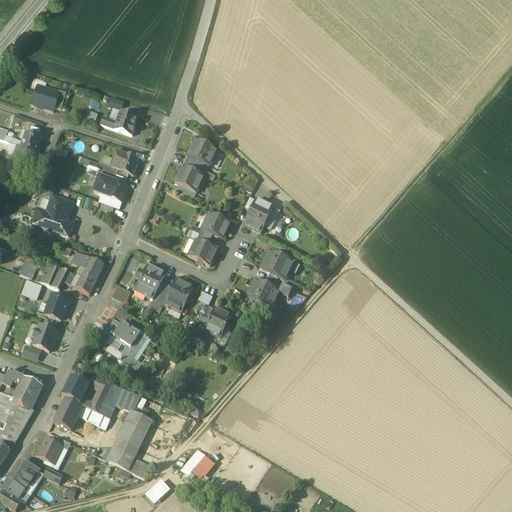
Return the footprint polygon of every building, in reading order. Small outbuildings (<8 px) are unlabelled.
[(58,95),(37,89),(31,108),(53,115),(54,111),(59,95),(58,95)] [(66,96),(59,93),(58,95),(59,95),(54,111),(61,113),(66,96)] [(87,113),(85,120),(97,122),(98,115),(87,113)] [(137,120),(120,115),(116,125),(114,132),(132,139),(135,130),(134,129),(137,120)] [(109,123),(103,120),(100,127),(106,130),(109,123)] [(116,125),(109,123),(106,130),(114,132),(116,125)] [(41,132),(29,128),(27,135),(39,139),(41,132)] [(27,135),(26,134),(23,142),(20,150),(36,155),(41,140),(41,141),(42,140),(39,139),(27,135)] [(216,153),(195,143),(187,158),(198,163),(208,168),(209,169),(216,153)] [(17,148),(11,164),(15,165),(20,150),(17,148)] [(66,160),(68,153),(55,149),(53,155),(66,160)] [(36,155),(20,150),(15,165),(31,171),(31,170),(36,155)] [(123,158),(116,155),(111,169),(111,170),(118,172),(123,158)] [(138,163),(123,158),(118,172),(118,173),(118,174),(128,177),(133,179),(138,163)] [(208,168),(198,163),(195,169),(205,174),(208,168)] [(101,168),(90,164),(88,169),(100,173),(101,168)] [(118,172),(111,170),(111,169),(102,166),(101,168),(100,173),(116,179),(118,174),(118,173),(118,172)] [(100,173),(88,169),(86,175),(97,179),(98,179),(100,173)] [(205,174),(195,169),(192,175),(203,180),(205,174)] [(192,175),(182,170),(174,185),(196,196),(203,180),(192,175)] [(39,173),(33,171),(30,181),(36,183),(39,173)] [(45,175),(39,173),(36,183),(41,185),(45,175)] [(116,179),(100,173),(98,179),(97,179),(97,180),(98,180),(99,179),(112,184),(124,189),(126,183),(116,179)] [(128,177),(118,174),(116,179),(126,183),(128,177)] [(112,184),(99,179),(98,180),(93,195),(101,198),(106,200),(112,184)] [(247,182),(243,189),(251,193),(255,186),(247,182)] [(124,189),(112,184),(106,200),(101,198),(98,205),(119,212),(122,205),(127,190),(124,189)] [(55,190),(50,188),(46,200),(51,202),(52,200),(55,190)] [(73,207),(52,200),(51,202),(46,216),(37,213),(32,227),(68,240),(72,231),(65,229),(73,207)] [(249,201),(244,211),(250,214),(255,203),(249,201)] [(250,214),(243,228),(261,236),(273,211),(255,203),(250,214)] [(113,211),(101,206),(99,212),(111,217),(113,211)] [(230,226),(209,216),(201,232),(202,232),(212,237),(222,242),(230,226)] [(212,237),(202,232),(199,238),(209,243),(212,237)] [(209,243),(199,238),(196,243),(207,248),(209,243)] [(196,243),(188,259),(209,269),(217,253),(196,243)] [(293,266),(268,254),(260,271),(274,278),(285,283),(286,281),(289,274),(293,266)] [(84,259),(77,256),(72,267),(78,269),(79,270),(79,269),(84,259)] [(85,272),(82,279),(96,285),(104,268),(90,262),(85,272)] [(37,268),(25,264),(20,277),(32,282),(37,268)] [(293,266),(289,274),(295,277),(299,268),(293,265),(293,266)] [(57,272),(48,268),(40,286),(48,290),(52,281),(63,285),(70,289),(75,279),(74,278),(73,278),(67,275),(58,272),(57,272)] [(79,270),(78,269),(73,278),(74,278),(75,278),(75,276),(82,279),(85,272),(79,269),(79,270)] [(165,277),(147,269),(135,294),(152,302),(158,292),(165,277)] [(82,279),(75,276),(75,278),(74,278),(75,279),(70,289),(75,291),(82,279)] [(285,283),(274,278),(271,284),(281,289),(293,294),(296,295),(299,288),(286,281),(285,283)] [(82,279),(75,291),(89,298),(96,285),(82,279)] [(63,285),(52,281),(48,290),(59,294),(63,285)] [(268,289),(254,282),(245,300),(271,312),(279,296),(278,296),(279,294),(268,289)] [(163,307),(163,308),(181,316),(193,291),(175,283),(169,297),(163,307)] [(42,290),(26,284),(22,296),(37,302),(42,290)] [(271,284),(268,289),(279,294),(281,289),(271,284)] [(293,294),(281,289),(279,294),(278,296),(279,296),(290,301),(293,294)] [(112,302),(125,308),(130,296),(118,290),(112,302)] [(163,294),(158,292),(153,302),(158,304),(163,294)] [(169,297),(163,294),(158,304),(163,307),(169,297)] [(201,294),(198,302),(208,307),(212,298),(201,294)] [(68,305),(52,298),(45,317),(61,324),(64,317),(65,317),(67,310),(66,310),(68,305)] [(121,306),(114,303),(111,309),(118,313),(121,306)] [(214,312),(209,309),(204,320),(209,322),(214,312)] [(230,319),(214,312),(209,322),(204,333),(219,341),(220,341),(225,331),(230,319)] [(129,318),(118,313),(112,323),(121,329),(122,328),(123,328),(129,318)] [(204,320),(199,330),(204,333),(209,322),(204,320)] [(121,329),(112,323),(107,330),(116,337),(121,329)] [(123,328),(122,328),(121,329),(116,337),(114,341),(114,342),(128,350),(119,365),(128,371),(146,343),(123,328)] [(57,335),(40,329),(37,335),(35,334),(33,342),(35,342),(32,349),(49,355),(57,335)] [(116,337),(107,330),(95,348),(106,355),(114,342),(114,341),(116,337)] [(229,333),(225,331),(220,341),(219,341),(218,344),(218,346),(220,348),(221,349),(223,349),(225,347),(230,337),(230,335),(229,333)] [(23,380),(9,374),(8,374),(5,380),(5,382),(13,386),(19,389),(23,380)] [(5,380),(0,377),(0,439),(9,444),(15,446),(33,414),(31,413),(31,414),(27,412),(28,411),(12,403),(16,394),(10,391),(2,387),(5,382),(5,380)] [(43,390),(23,380),(19,389),(16,394),(12,403),(28,411),(27,412),(31,414),(31,413),(43,390)] [(102,384),(92,380),(89,386),(99,391),(102,384)] [(88,389),(72,382),(72,381),(71,381),(62,400),(65,401),(79,408),(81,405),(89,389),(88,389)] [(13,386),(5,382),(2,387),(10,391),(13,386)] [(141,400),(102,384),(99,391),(98,394),(107,398),(101,411),(99,417),(109,422),(110,422),(111,418),(116,409),(130,415),(131,414),(133,415),(141,400)] [(107,398),(98,394),(92,407),(101,411),(107,398)] [(79,408),(65,401),(53,425),(70,434),(78,419),(82,410),(79,408)] [(92,407),(87,405),(81,405),(79,408),(82,410),(99,417),(101,411),(92,407)] [(99,417),(82,410),(78,419),(106,432),(110,422),(109,422),(99,417)] [(133,415),(131,414),(130,415),(126,422),(129,424),(115,452),(133,461),(151,424),(133,415)] [(71,447),(57,440),(54,446),(63,450),(62,451),(68,453),(71,447)] [(54,446),(45,441),(36,459),(51,466),(55,459),(58,460),(62,451),(63,450),(54,446)] [(0,447),(0,467),(1,468),(10,455),(0,447)] [(133,461),(115,452),(109,465),(145,483),(151,470),(133,461)] [(197,452),(181,472),(189,479),(193,475),(206,460),(197,452)] [(216,469),(206,460),(193,475),(203,484),(216,469)] [(38,474),(19,464),(8,482),(24,493),(25,494),(38,474)] [(62,479),(47,471),(44,479),(59,486),(62,479)] [(24,493),(8,482),(0,493),(18,503),(24,493)] [(170,493),(160,483),(144,498),(154,509),(170,493)] [(24,493),(18,503),(24,507),(31,497),(25,494),(24,493)] [(17,511),(20,507),(0,494),(0,505),(3,507),(10,511),(17,511)]
